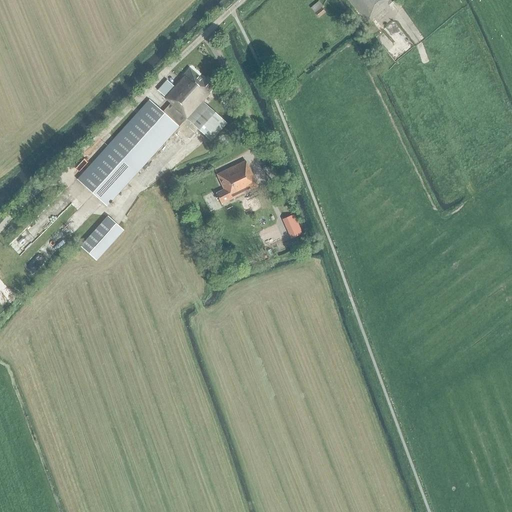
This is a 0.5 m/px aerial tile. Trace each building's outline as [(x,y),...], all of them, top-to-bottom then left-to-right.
[(396,0),(347,0),(369,24),(396,0)] [(312,9),(320,18),(326,12),(323,8),(324,7),(320,1),(312,9)] [(418,15),(424,11),(419,2),(413,5),(418,15)] [(205,99),(209,94),(207,92),(214,83),(206,76),(202,80),(189,68),(172,86),(166,81),(158,91),(171,102),(162,112),(149,100),(77,179),(107,207),(186,119),(210,142),(227,124),(203,102),(206,100),(205,99)] [(215,194),(219,202),(220,202),(221,204),(257,187),(244,162),(216,175),(223,190),(215,194)] [(108,216),(80,247),(96,261),(123,230),(108,216)] [(265,251),(282,242),(277,231),(259,239),(265,251)]
